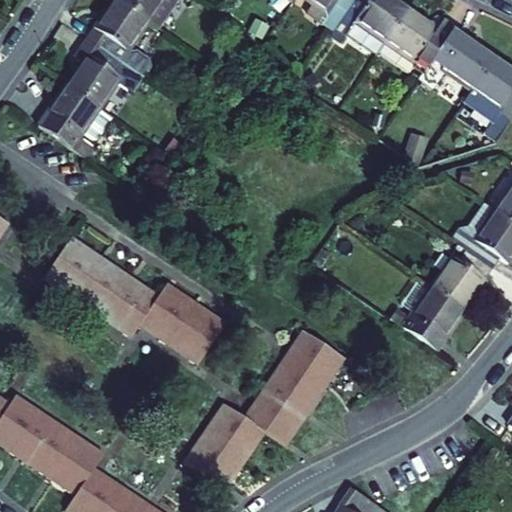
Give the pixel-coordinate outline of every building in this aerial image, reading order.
[(126,0),(117,0),(93,36),(149,75),(156,64),(154,57),(142,48),(137,49),(134,47),(154,19),(126,0)] [(126,0),(154,19),(165,27),(183,0),(126,0)] [(328,16),(339,23),(355,0),(313,0),(331,12),(328,16)] [(355,0),(339,23),(379,52),(380,49),(410,8),(397,0),(355,0)] [(423,52),(434,60),(456,28),(445,20),(439,29),(410,8),(380,49),(410,71),(423,52)] [(434,60),(475,88),(498,57),(456,28),(434,60)] [(70,82),(103,104),(124,75),(140,87),(149,75),(93,36),(79,56),(85,60),(70,82)] [(487,133),(499,141),(511,122),(511,66),(498,57),(475,88),(467,99),(496,119),(487,133)] [(103,104),(70,82),(43,123),(91,156),(100,144),(84,134),(86,130),(96,137),(103,136),(118,114),(103,104)] [(511,181),(495,207),(511,218),(511,181)] [(511,218),(495,207),(484,200),(456,242),(467,250),(490,265),(498,254),(508,261),(511,254),(511,218)] [(0,238),(14,219),(0,209),(0,238)] [(180,260),(171,272),(85,212),(59,250),(145,309),(153,298),(209,336),(236,299),(180,260)] [(450,253),(431,282),(464,305),(490,265),(467,250),(460,260),(450,253)] [(402,323),(436,346),(464,305),(431,282),(418,273),(403,296),(415,305),(402,323)] [(312,337),(254,418),(235,404),(196,458),(233,484),(273,430),(293,444),(351,365),(312,337)] [(176,511),(106,463),(115,451),(31,394),(27,399),(0,380),(0,436),(1,437),(5,431),(88,490),(80,501),(95,511),(176,511)] [(336,511),(380,511),(348,489),(336,507),(339,509),(336,511)]
